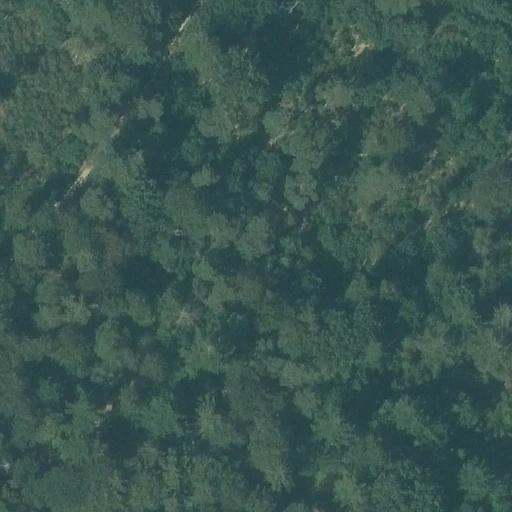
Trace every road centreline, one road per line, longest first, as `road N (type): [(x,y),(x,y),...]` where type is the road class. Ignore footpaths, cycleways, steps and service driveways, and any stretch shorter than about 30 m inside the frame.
road 1 (track): [(511,199),(92,505)]
road 2 (track): [(0,359),(95,511)]
